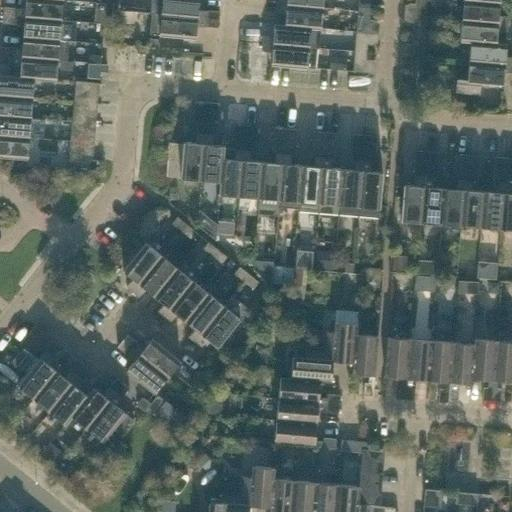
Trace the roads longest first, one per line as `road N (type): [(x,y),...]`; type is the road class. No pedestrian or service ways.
road 1 (residential): [(73,245),(125,175),(131,79),(228,89)]
road 2 (residential): [(221,370),(144,302),(100,360)]
road 3 (residential): [(228,89),(390,101)]
road 4 (residential): [(390,101),(414,119),(511,126)]
